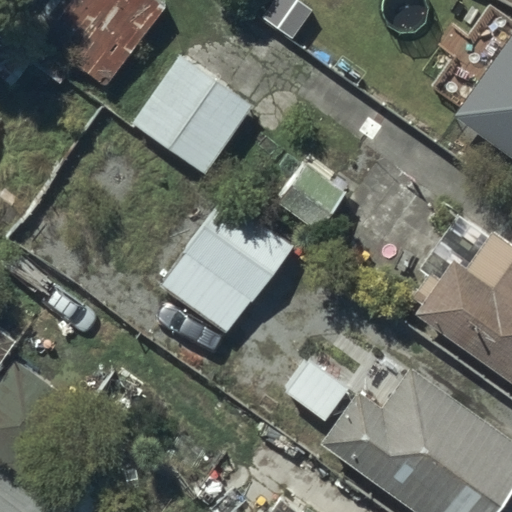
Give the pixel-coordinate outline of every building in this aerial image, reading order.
[(159,0),(13,0),(6,11),(101,80),(159,0)] [(459,106),(450,118),(511,162),(511,20),(486,3),(463,34),(449,24),(437,42),(452,53),(430,85),(459,106)] [(248,96),(176,45),(130,111),(202,161),(248,96)] [(334,181),(299,154),(273,188),(309,215),(334,181)] [(288,236),(220,186),(156,272),(223,322),(288,236)] [(511,233),(486,214),(460,249),(448,246),(410,298),(511,372),(511,233)] [(0,341),(8,330),(0,324),(0,341)] [(343,376),(306,348),(282,378),(319,407),(343,376)] [(64,390),(11,353),(0,369),(0,447),(16,459),(64,390)] [(475,511),(511,460),(511,431),(407,357),(380,394),(354,376),(316,429),(432,511),(475,511)] [(326,511),(299,492),(293,501),(279,491),(264,511),(326,511)]
